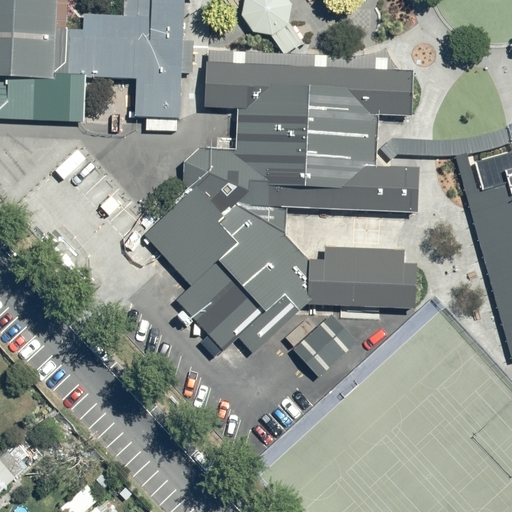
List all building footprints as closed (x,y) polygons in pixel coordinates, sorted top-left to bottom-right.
[(0,0),(0,120),(88,124),(89,79),(140,81),(138,119),(184,120),(188,0),(120,0),(121,15),(87,13),(87,31),(70,30),(71,0),(0,0)] [(305,43),(291,24),(296,6),(291,0),(247,0),(244,14),(255,32),(273,36),(286,56),(305,43)] [(417,72),(209,64),(208,108),(240,110),(239,150),(203,149),(187,162),(185,183),(192,192),(146,237),(194,288),(181,300),(226,351),(240,340),(256,356),(310,306),(421,311),(421,267),(313,264),(289,236),(289,210),(422,216),(423,170),(380,168),(382,117),(416,118),(417,72)] [(511,126),(510,127),(487,136),(447,142),(394,140),(384,151),(396,161),(401,156),(456,157),(511,349),(511,154),(473,164),(470,155),(490,153),(511,144),(511,126)] [(361,344),(334,316),(294,352),(321,380),(361,344)] [(9,452),(0,459),(0,492),(26,471),(9,452)] [(118,511),(109,500),(105,502),(91,485),(61,509),(63,511),(118,511)]
